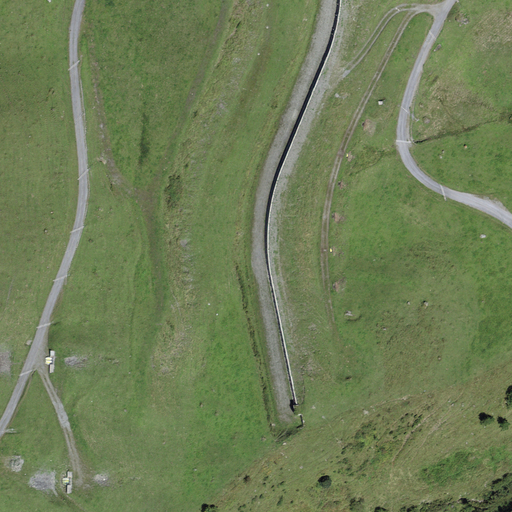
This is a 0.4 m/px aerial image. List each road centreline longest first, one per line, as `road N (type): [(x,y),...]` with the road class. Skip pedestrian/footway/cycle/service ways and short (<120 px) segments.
road 1 (track): [(80,0),(72,60),(78,215),(0,429)]
road 2 (track): [(350,360),(334,331),(324,276),(333,179),(408,17),(419,8),(441,10)]
road 3 (track): [(84,492),(32,346)]
